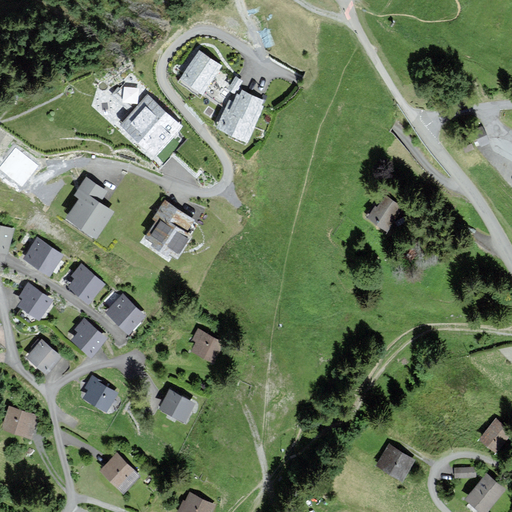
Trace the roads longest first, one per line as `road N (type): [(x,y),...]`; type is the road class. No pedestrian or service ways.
road 1 (residential): [(99,164),(202,193),(226,182),(222,155),(162,73),(177,44),(208,30),(393,127),(439,179),(463,181)]
road 2 (unclassified): [(345,0),(422,130)]
road 3 (residential): [(511,470),(481,456),(451,456),(431,481),(447,511)]
road 4 (residential): [(51,397),(16,363),(0,286)]
